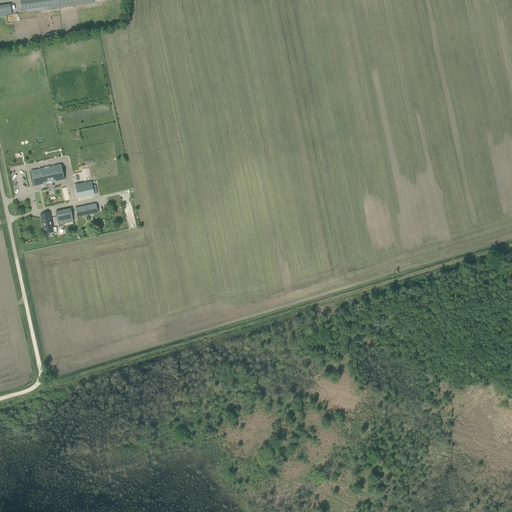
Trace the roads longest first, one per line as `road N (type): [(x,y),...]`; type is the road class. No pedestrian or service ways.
road 1 (track): [(511,245),(59,381),(40,373)]
road 2 (track): [(0,399),(30,389),(40,373),(16,259)]
